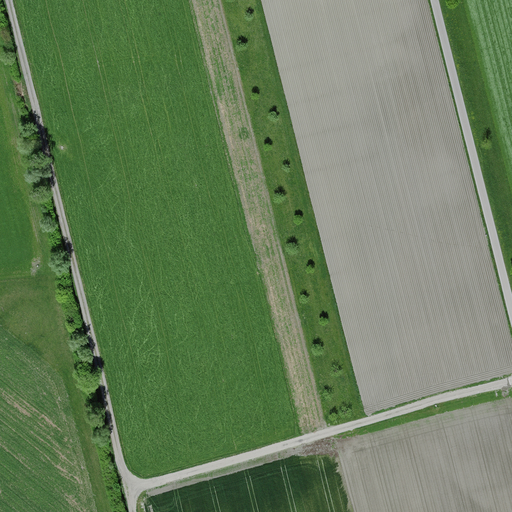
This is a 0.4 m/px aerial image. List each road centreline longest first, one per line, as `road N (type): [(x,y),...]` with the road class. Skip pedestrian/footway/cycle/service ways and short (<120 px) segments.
road 1 (track): [(13,0),(136,511)]
road 2 (track): [(511,381),(131,488)]
road 3 (track): [(511,301),(434,0)]
